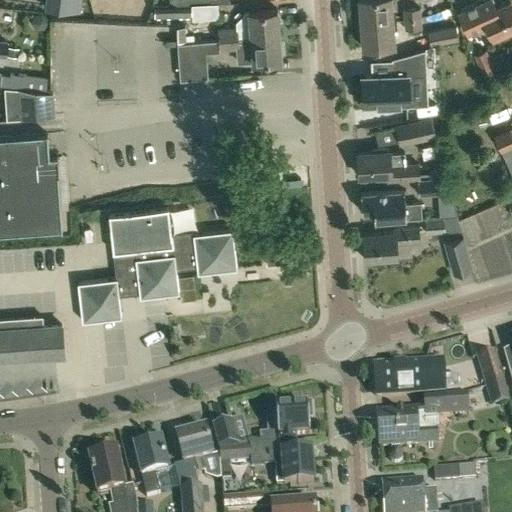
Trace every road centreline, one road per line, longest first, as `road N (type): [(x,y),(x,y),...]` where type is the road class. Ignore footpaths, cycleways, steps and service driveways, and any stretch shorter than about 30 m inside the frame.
road 1 (residential): [(347,344),(321,0)]
road 2 (residential): [(50,425),(347,344)]
road 3 (residential): [(347,344),(511,297)]
road 4 (residential): [(347,344),(358,511)]
